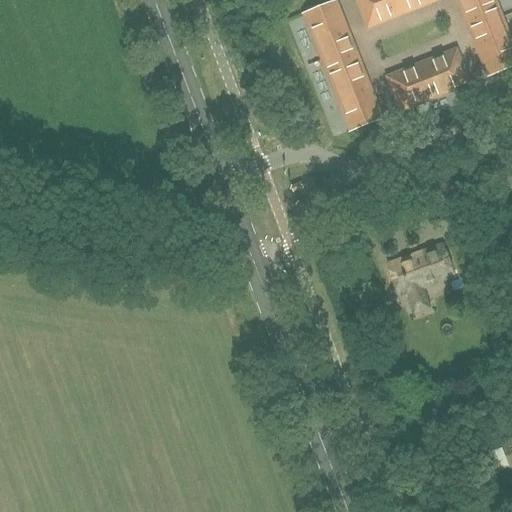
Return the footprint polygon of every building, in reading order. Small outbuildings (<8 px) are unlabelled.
[(357,0),(368,27),(436,0),(435,0),(357,0)] [(457,0),(488,76),(511,66),(511,42),(495,0),(457,0)] [(349,131),(382,118),(336,2),(303,15),(349,131)] [(469,84),(456,51),(388,78),(401,111),(469,84)] [(297,122),(301,131),(305,129),(301,120),(297,122)] [(511,135),(511,134),(493,140),(503,170),(511,167),(511,135)] [(422,212),(463,198),(453,169),(412,183),(422,212)] [(408,299),(425,294),(423,289),(453,279),(442,245),(388,263),(400,297),(407,295),(408,299)] [(511,472),(511,441),(502,445),(511,472)]
